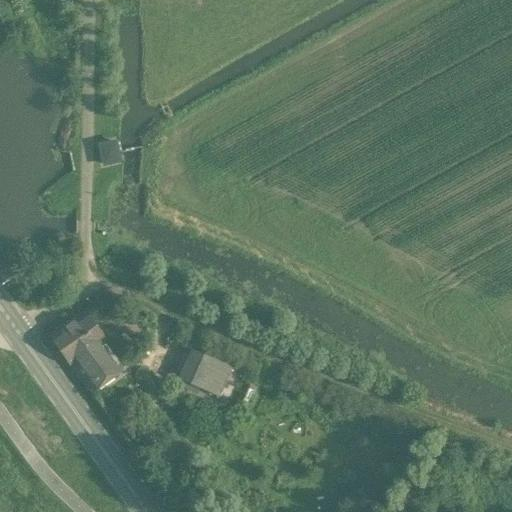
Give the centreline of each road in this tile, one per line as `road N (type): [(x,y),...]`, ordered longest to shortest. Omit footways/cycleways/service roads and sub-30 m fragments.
road 1 (unclassified): [(20,332),(82,285),(86,0)]
road 2 (secondary): [(144,511),(20,332)]
